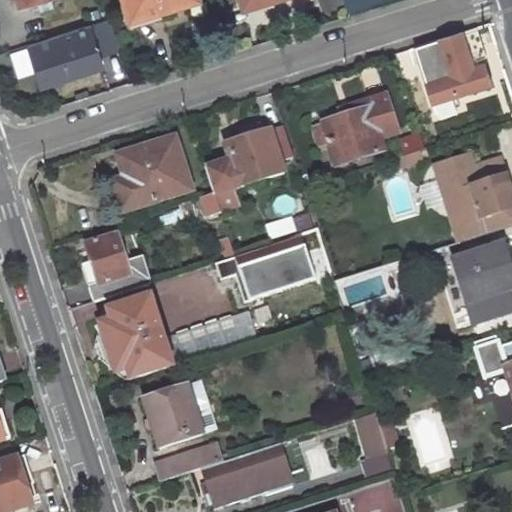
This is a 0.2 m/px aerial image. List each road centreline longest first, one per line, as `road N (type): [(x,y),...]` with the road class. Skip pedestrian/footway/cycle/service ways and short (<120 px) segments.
road 1 (residential): [(0,157),(500,0)]
road 2 (residential): [(0,190),(103,511)]
